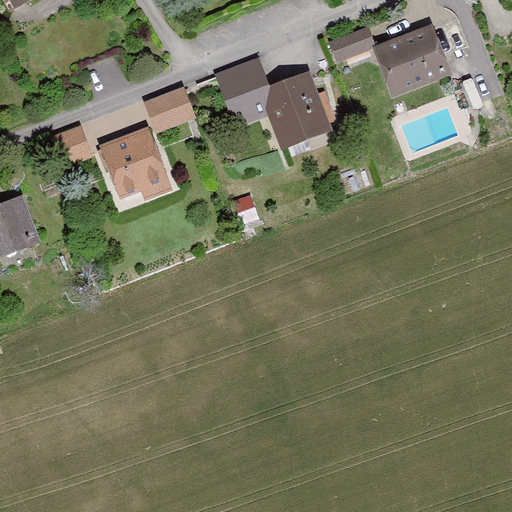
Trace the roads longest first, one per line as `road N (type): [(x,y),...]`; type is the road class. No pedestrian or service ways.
road 1 (residential): [(384,0),(189,78)]
road 2 (residential): [(189,78),(0,146)]
